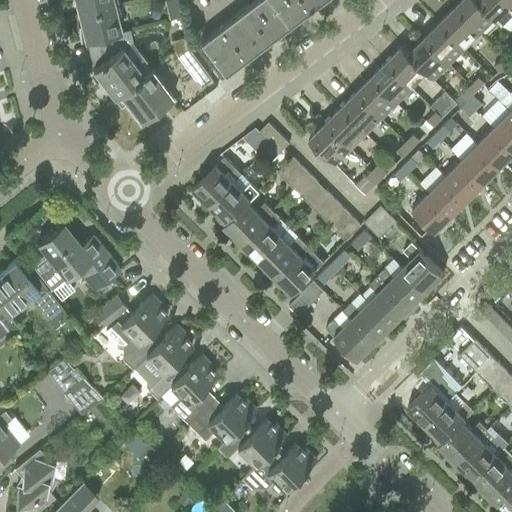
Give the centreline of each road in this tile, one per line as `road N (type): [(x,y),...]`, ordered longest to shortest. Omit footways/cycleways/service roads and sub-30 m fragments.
road 1 (residential): [(117,199),(377,0)]
road 2 (tertiary): [(337,417),(117,199)]
road 3 (residential): [(337,417),(453,299)]
road 4 (tertiary): [(63,131),(21,0)]
road 5 (tertiary): [(431,511),(337,417)]
